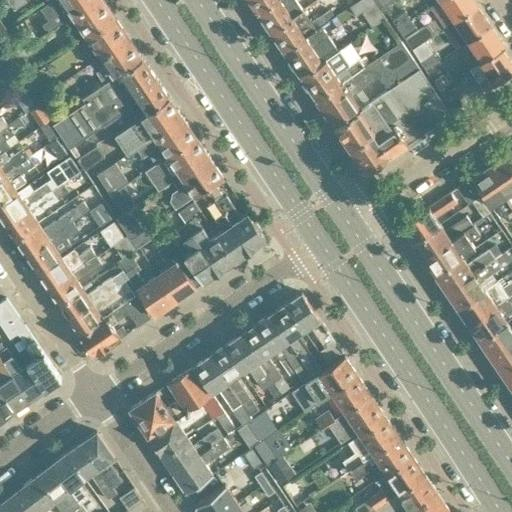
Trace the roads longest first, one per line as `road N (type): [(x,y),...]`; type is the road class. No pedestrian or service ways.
road 1 (secondary): [(313,233),(509,511)]
road 2 (secondary): [(511,459),(343,219)]
road 3 (secondary): [(158,0),(313,233)]
road 4 (residential): [(96,391),(313,233)]
road 5 (secondary): [(343,219),(197,0)]
road 6 (residential): [(343,219),(511,107)]
road 7 (residential): [(0,250),(96,391)]
road 8 (residential): [(170,511),(96,391)]
road 9 (residential): [(0,463),(96,391)]
